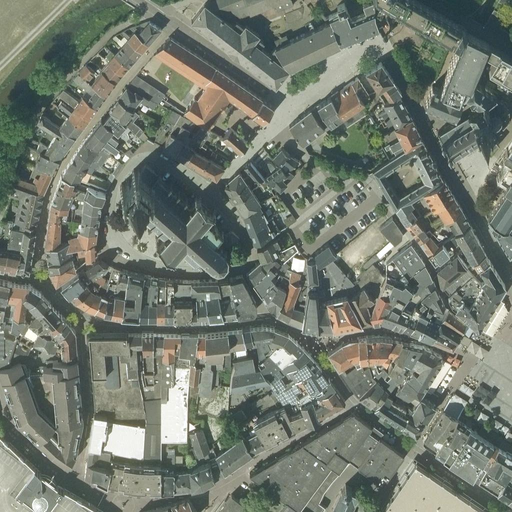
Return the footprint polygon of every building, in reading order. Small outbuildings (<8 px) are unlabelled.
[(213,0),(210,2),(212,7),(213,11),(227,21),(232,15),(236,14),(240,17),(249,13),(274,4),(277,11),(293,4),(291,0),(213,0)] [(330,20),(340,43),(341,44),(379,29),(374,14),(372,0),(367,0),(368,2),(362,5),(365,13),(351,18),(344,2),(336,5),(339,13),(329,17),(330,20)] [(416,0),(372,0),(374,14),(379,29),(383,36),(385,37),(387,36),(387,34),(387,32),(386,32),(387,30),(388,29),(388,28),(389,28),(389,27),(389,26),(389,25),(389,23),(389,22),(389,21),(388,20),(388,19),(387,19),(386,18),(386,17),(385,16),(390,9),(449,43),(449,42),(451,43),(451,42),(453,39),(453,40),(459,43),(465,28),(416,0)] [(213,11),(212,7),(210,2),(204,4),(191,21),(275,85),(289,68),(274,47),(270,54),(260,46),(263,42),(257,37),(259,34),(245,24),(243,27),(236,21),(233,25),(227,21),(213,11)] [(484,25),(485,26),(486,25),(505,36),(508,32),(499,27),(505,18),(504,16),(494,9),(485,25),(484,25)] [(511,40),(505,36),(486,25),(485,26),(484,25),(485,25),(479,22),(473,18),(471,17),(470,18),(468,23),(465,28),(466,29),(467,30),(467,31),(467,32),(489,42),(511,55),(511,40)] [(305,25),(308,30),(289,40),(286,34),(274,40),(277,45),(274,47),(289,68),(340,43),(330,20),(317,26),(314,21),(305,25)] [(130,28),(134,32),(148,44),(161,29),(149,21),(140,24),(143,27),(140,32),(134,26),(130,28)] [(489,42),(467,32),(467,31),(467,30),(466,29),(465,28),(459,43),(440,88),(439,87),(439,88),(432,85),(424,104),(455,117),(464,95),(471,84),(473,80),(485,51),(486,48),(489,42)] [(120,46),(115,51),(113,53),(128,66),(148,44),(134,32),(129,37),(123,31),(120,33),(124,36),(121,40),(115,36),(112,39),(120,46)] [(225,105),(229,99),(263,123),(266,119),(274,107),(264,100),(215,66),(170,37),(168,37),(153,54),(204,89),(198,98),(195,96),(184,112),(161,98),(162,96),(134,77),(129,83),(143,94),(146,96),(146,98),(154,102),(172,110),(202,125),(205,126),(209,129),(223,108),(225,110),(225,111),(229,114),(233,109),(228,106),(227,106),(225,105)] [(511,55),(489,42),(486,48),(485,51),(495,58),(490,66),(490,67),(488,70),(511,83),(511,55)] [(128,66),(113,53),(110,57),(105,54),(102,57),(108,62),(122,74),(128,66)] [(108,62),(104,66),(101,69),(101,70),(109,77),(116,81),(122,74),(108,62)] [(381,62),(366,71),(378,89),(393,79),(381,62)] [(98,74),(94,71),(86,64),(78,72),(88,80),(90,78),(88,77),(91,73),(95,78),(91,82),(105,95),(110,88),(96,76),(98,74)] [(96,76),(110,88),(116,81),(109,77),(101,70),(98,74),(96,76)] [(73,87),(83,95),(97,106),(105,95),(91,82),(88,80),(78,72),(68,83),(66,85),(71,89),(73,87)] [(362,99),(363,98),(369,95),(357,77),(352,81),(352,82),(351,82),(362,99)] [(393,80),(393,79),(378,89),(376,90),(379,95),(384,92),(390,100),(391,100),(391,99),(400,93),(401,93),(393,80)] [(496,97),(473,80),(471,84),(464,95),(479,106),(471,111),(470,110),(467,112),(468,113),(463,116),(463,115),(461,116),(462,117),(458,120),(457,119),(456,120),(456,121),(452,123),(451,122),(450,124),(446,127),(445,126),(444,127),(444,128),(440,130),(440,131),(439,130),(437,131),(438,132),(437,132),(438,134),(439,134),(441,137),(441,138),(440,139),(441,141),(443,141),(447,148),(447,150),(448,152),(449,152),(450,152),(454,155),(451,156),(452,158),(453,157),(454,158),(462,153),(461,152),(465,149),(466,150),(467,149),(467,148),(472,146),(474,145),(473,144),(477,142),(478,143),(479,142),(479,141),(484,138),(484,139),(486,138),(485,137),(494,132),(495,133),(497,132),(496,130),(502,127),(502,128),(503,128),(503,127),(508,122),(509,121),(508,120),(509,112),(510,112),(510,111),(508,111),(504,104),(493,99),(496,97)] [(343,116),(360,105),(365,101),(363,98),(362,99),(351,82),(352,82),(352,81),(351,81),(343,87),(330,96),(343,116)] [(146,96),(143,94),(142,96),(135,90),(133,93),(126,87),(118,97),(133,110),(141,100),(146,104),(152,106),(154,102),(146,98),(146,96)] [(97,106),(83,95),(79,100),(63,88),(58,94),(63,97),(75,105),(89,116),(97,106)] [(390,100),(383,104),(386,110),(378,114),(381,120),(405,106),(399,95),(400,93),(391,99),(391,100),(390,100)] [(330,125),(343,116),(330,96),(317,105),(330,125)] [(148,137),(143,131),(140,127),(141,127),(133,121),(138,114),(133,110),(118,97),(109,108),(111,110),(126,124),(125,124),(139,137),(143,141),(147,138),(148,137)] [(51,111),(55,106),(51,102),(47,107),(51,111)] [(89,116),(75,105),(71,109),(61,102),(57,106),(64,112),(83,126),(89,116)] [(333,129),(332,128),(330,125),(317,105),(311,109),(289,125),(302,143),(311,137),(313,139),(317,135),(321,135),(323,133),(324,131),(323,128),(324,127),(328,132),(333,129)] [(396,126),(411,117),(405,106),(381,120),(384,125),(393,120),(396,126)] [(347,126),(364,114),(362,109),(343,121),(347,126)] [(121,130),(125,124),(126,124),(111,110),(110,111),(111,112),(109,114),(108,113),(107,114),(108,115),(107,116),(106,116),(105,117),(106,118),(104,119),(103,120),(118,133),(129,143),(131,140),(128,137),(129,137),(127,132),(124,132),(121,130)] [(166,121),(174,125),(162,148),(174,155),(182,141),(183,141),(189,129),(196,133),(197,131),(202,125),(172,110),(166,121)] [(60,117),(55,113),(50,119),(75,135),(83,126),(64,112),(60,117)] [(45,142),(48,144),(46,145),(39,141),(39,142),(29,138),(26,145),(59,157),(75,135),(50,119),(41,114),(36,122),(48,129),(44,135),(48,138),(45,142)] [(384,133),(386,136),(388,139),(397,133),(400,138),(417,128),(411,117),(396,126),(384,133)] [(93,129),(114,145),(118,140),(115,138),(118,133),(103,120),(101,118),(93,129)] [(212,131),(209,129),(205,126),(202,125),(197,131),(196,133),(189,129),(183,141),(182,141),(174,155),(185,161),(193,150),(196,144),(200,147),(202,144),(208,135),(212,131)] [(231,128),(222,137),(228,142),(227,143),(231,147),(232,146),(240,153),(248,143),(231,128)] [(385,146),(387,150),(391,147),(393,150),(396,156),(422,139),(417,128),(400,138),(385,146)] [(93,129),(84,139),(103,151),(106,146),(116,153),(119,148),(114,145),(93,129)] [(490,153),(498,143),(496,140),(493,136),(492,135),(481,144),(482,145),(490,153)] [(84,139),(76,151),(91,159),(95,154),(110,163),(113,158),(103,151),(84,139)] [(422,139),(396,156),(389,160),(377,168),(378,169),(369,174),(377,179),(380,184),(379,184),(387,197),(394,208),(398,213),(399,215),(414,205),(411,201),(423,194),(444,180),(444,179),(444,178),(443,179),(440,173),(441,173),(440,172),(439,172),(436,167),(438,166),(437,165),(430,152),(426,147),(427,146),(427,145),(426,146),(423,140),(424,140),(424,139),(422,139)] [(501,158),(502,159),(503,158),(509,162),(505,168),(504,168),(499,175),(507,180),(503,186),(507,188),(487,218),(510,256),(510,255),(511,251),(511,140),(507,148),(506,149),(507,150),(501,158)] [(207,158),(197,152),(200,147),(196,144),(193,150),(185,161),(201,170),(207,158)] [(21,158),(35,163),(44,167),(44,166),(54,169),(57,161),(58,161),(59,157),(26,145),(21,158)] [(256,167),(269,154),(263,147),(250,160),(256,167)] [(289,169),(299,160),(290,155),(289,155),(282,147),(272,157),(280,166),(285,172),(289,169)] [(96,170),(98,167),(100,165),(91,159),(76,151),(68,163),(90,174),(93,169),(94,169),(96,170)] [(224,168),(207,158),(201,170),(216,178),(224,168)] [(497,164),(504,168),(505,168),(509,162),(503,158),(502,159),(500,162),(499,161),(497,164)] [(250,160),(244,165),(248,170),(255,178),(257,180),(258,182),(264,177),(256,167),(250,160)] [(280,166),(276,169),(272,163),(271,162),(269,162),(267,162),(265,164),(264,166),(264,167),(264,169),(268,174),(264,177),(269,186),(274,182),(280,190),(295,175),(289,169),(285,172),(280,166)] [(31,174),(29,180),(16,176),(13,183),(43,193),(54,169),(44,166),(44,167),(35,163),(31,174)] [(89,178),(90,174),(68,163),(62,174),(87,183),(88,180),(89,178)] [(130,212),(133,209),(136,212),(135,213),(139,217),(139,216),(141,217),(139,220),(141,221),(143,218),(150,224),(147,227),(149,228),(151,226),(157,231),(154,234),(156,235),(158,233),(164,238),(159,244),(157,242),(155,243),(157,245),(156,245),(157,246),(155,248),(157,249),(159,247),(171,258),(169,260),(171,262),(173,260),(175,262),(177,260),(175,258),(179,253),(180,253),(185,257),(183,259),(185,261),(187,258),(193,263),(191,266),(193,267),(195,265),(199,268),(198,269),(199,270),(200,268),(201,269),(202,268),(204,265),(205,265),(206,264),(205,264),(207,262),(210,264),(208,266),(210,268),(212,266),(216,267),(216,270),(218,270),(218,267),(222,267),(224,269),(225,268),(224,266),(227,262),(229,264),(230,261),(227,260),(228,256),(231,256),(230,254),(230,250),(239,241),(239,237),(232,231),(229,231),(226,234),(222,231),(220,233),(217,230),(218,228),(217,227),(216,226),(214,224),(212,226),(207,221),(208,220),(207,220),(212,215),(215,217),(216,215),(214,213),(216,211),(214,209),(212,212),(199,201),(201,198),(200,197),(198,199),(198,198),(197,199),(195,197),(194,199),(196,201),(191,207),(191,206),(191,207),(185,202),(188,199),(186,198),(184,200),(178,195),(180,192),(179,191),(176,194),(170,188),(172,185),(171,184),(168,186),(159,178),(162,176),(160,174),(159,175),(146,164),(141,170),(139,169),(137,172),(134,169),(131,171),(134,174),(124,185),(121,183),(119,186),(122,188),(120,191),(122,193),(125,190),(133,197),(133,200),(135,202),(128,210),(130,212)] [(226,182),(225,186),(230,194),(246,182),(247,184),(253,179),(255,178),(248,170),(246,172),(248,175),(244,178),(239,171),(239,170),(238,170),(238,171),(226,182)] [(73,181),(77,183),(77,182),(62,176),(61,176),(56,189),(73,195),(73,193),(75,187),(71,186),(73,181)] [(433,210),(436,208),(454,196),(444,180),(423,194),(433,210)] [(75,195),(76,196),(80,197),(84,198),(84,197),(101,202),(105,193),(88,186),(77,182),(77,183),(77,184),(79,185),(78,188),(75,187),(73,193),(75,193),(75,195)] [(235,201),(251,190),(250,188),(247,184),(246,182),(230,194),(235,201)] [(276,192),(278,191),(280,190),(274,182),(269,186),(273,194),(276,192)] [(13,183),(11,192),(33,200),(29,218),(30,219),(37,221),(43,193),(13,183)] [(259,192),(264,189),(260,184),(257,187),(255,188),(258,193),(259,192)] [(56,189),(51,201),(51,203),(69,207),(69,205),(75,206),(76,199),(71,199),(73,195),(56,189)] [(235,201),(244,214),(261,202),(253,190),(252,190),(251,190),(235,201)] [(14,221),(36,225),(37,221),(30,219),(29,218),(33,200),(11,192),(10,195),(20,197),(17,204),(12,204),(11,209),(16,210),(14,220),(2,219),(14,221)] [(270,196),(261,202),(244,214),(249,228),(266,219),(262,211),(270,207),(269,205),(274,203),(276,208),(279,212),(288,208),(276,192),(273,194),(270,196)] [(100,211),(101,202),(84,197),(84,198),(83,203),(76,202),(77,199),(80,200),(80,197),(76,196),(76,199),(75,206),(75,208),(100,211)] [(454,196),(436,208),(442,216),(427,225),(422,217),(416,220),(423,229),(427,226),(430,229),(432,231),(443,222),(462,209),(454,196)] [(67,214),(72,215),(73,208),(69,207),(51,203),(50,208),(48,218),(60,220),(66,221),(67,214)] [(405,224),(415,218),(420,214),(414,205),(399,215),(405,224)] [(75,208),(74,213),(80,213),(79,220),(98,222),(100,211),(75,208)] [(469,222),(462,209),(443,222),(432,231),(432,232),(437,238),(438,239),(445,234),(442,231),(449,226),(453,232),(469,222)] [(296,220),(293,215),(282,220),(283,222),(278,224),(278,223),(270,227),(266,219),(249,228),(252,236),(255,244),(290,225),(296,220)] [(401,237),(402,231),(392,217),(389,220),(379,228),(391,241),(376,255),(375,253),(364,264),(367,267),(372,263),(394,244),(401,237)] [(60,220),(48,218),(46,236),(45,247),(60,243),(60,234),(60,220)] [(405,224),(413,234),(419,229),(421,231),(425,231),(426,232),(430,229),(427,226),(423,229),(416,220),(415,218),(405,224)] [(0,234),(2,226),(0,225),(2,219),(0,223),(0,265),(14,268),(20,250),(0,246),(0,234)] [(0,225),(2,226),(0,234),(0,246),(20,250),(14,268),(29,271),(35,230),(36,225),(14,221),(2,219),(0,225)] [(96,232),(98,222),(79,220),(73,219),(72,232),(80,231),(96,232)] [(464,249),(478,240),(469,223),(447,238),(448,239),(451,243),(453,247),(457,242),(459,241),(463,248),(464,249)] [(413,234),(419,241),(432,232),(432,231),(430,229),(426,232),(425,231),(421,231),(419,229),(413,234)] [(95,243),(96,232),(80,231),(79,236),(68,239),(68,241),(69,241),(70,248),(71,248),(77,246),(95,243)] [(438,244),(435,240),(437,238),(432,232),(419,241),(427,252),(438,244)] [(279,236),(257,248),(259,253),(274,245),(275,246),(279,244),(282,243),(279,236)] [(427,252),(434,261),(449,250),(446,246),(451,243),(448,239),(443,243),(442,241),(438,244),(427,252)] [(473,262),(485,253),(478,240),(464,249),(463,248),(459,251),(461,255),(464,253),(470,263),(473,262)] [(72,255),(71,248),(70,248),(69,241),(68,241),(60,243),(45,247),(45,249),(48,262),(72,255)] [(77,246),(78,253),(85,252),(86,262),(96,255),(95,243),(77,246)] [(253,282),(269,265),(274,270),(275,270),(285,261),(298,249),(294,243),(282,250),(279,244),(275,246),(274,245),(259,253),(262,259),(246,272),(253,282)] [(308,280),(308,284),(308,286),(305,304),(303,325),(320,327),(319,315),(316,293),(323,292),(322,287),(321,286),(318,265),(331,258),(336,254),(335,253),(328,243),(314,253),(315,256),(309,257),(308,258),(308,259),(307,259),(307,266),(308,280)] [(411,243),(392,258),(386,263),(385,275),(385,277),(376,297),(371,309),(369,314),(371,321),(380,320),(379,319),(382,312),(383,310),(384,310),(393,295),(403,283),(401,282),(404,280),(414,273),(425,264),(421,257),(411,243)] [(77,246),(71,248),(72,255),(48,262),(50,271),(73,262),(73,261),(78,260),(75,254),(78,253),(77,246)] [(457,252),(437,268),(440,283),(448,292),(455,286),(457,286),(472,273),(473,272),(468,266),(462,259),(460,256),(457,252)] [(477,269),(489,261),(485,253),(473,262),(477,269)] [(308,280),(307,266),(307,259),(306,258),(305,257),(304,265),(303,271),(299,270),(298,272),(287,268),(290,266),(285,261),(275,270),(279,273),(282,274),(284,275),(289,278),(290,281),(282,299),(276,313),(288,319),(293,305),(295,306),(297,300),(294,299),(300,283),(303,284),(303,283),(308,284),(308,280)] [(330,318),(333,328),(343,326),(362,323),(347,296),(355,289),(352,284),(351,283),(353,282),(331,258),(318,265),(321,286),(322,287),(323,292),(325,292),(326,299),(327,299),(328,304),(327,304),(330,318)] [(75,269),(81,265),(79,262),(78,260),(73,261),(73,262),(50,271),(56,283),(76,269),(75,269)] [(86,268),(93,277),(96,272),(100,274),(103,270),(107,264),(99,260),(86,268)] [(489,261),(477,269),(473,262),(470,263),(468,266),(473,272),(472,273),(497,297),(498,296),(504,286),(505,284),(504,283),(504,284),(489,261)] [(347,296),(362,323),(371,321),(369,314),(371,309),(368,309),(367,304),(376,297),(385,277),(385,275),(382,275),(372,263),(367,267),(365,269),(355,277),(355,281),(353,282),(351,283),(352,284),(355,289),(347,296)] [(424,284),(432,278),(428,270),(425,264),(414,273),(419,279),(410,286),(404,280),(401,282),(403,283),(393,295),(384,310),(383,310),(382,312),(379,319),(380,320),(391,323),(401,305),(400,305),(407,293),(408,294),(410,292),(413,289),(416,292),(424,284)] [(274,270),(269,265),(253,282),(261,293),(273,281),(279,273),(275,270),(274,270)] [(116,283),(120,269),(113,267),(109,280),(108,283),(105,290),(101,295),(100,295),(94,310),(103,314),(108,290),(114,292),(117,283),(116,283)] [(83,269),(90,278),(92,280),(93,278),(92,277),(93,277),(86,268),(83,269)] [(70,295),(90,278),(83,269),(62,286),(70,295)] [(121,318),(128,271),(120,269),(116,283),(117,283),(114,292),(108,290),(103,314),(121,318)] [(101,283),(97,288),(85,307),(94,310),(100,295),(101,295),(105,290),(108,283),(109,280),(104,278),(101,276),(105,271),(103,270),(100,274),(96,272),(93,277),(92,277),(93,278),(101,283)] [(128,271),(121,318),(139,319),(142,283),(144,275),(128,271)] [(282,274),(279,273),(273,281),(261,293),(265,301),(268,297),(282,274)] [(448,292),(450,294),(452,292),(484,318),(497,297),(472,273),(457,286),(455,286),(448,292)] [(284,275),(282,274),(268,297),(265,301),(276,313),(282,299),(290,281),(289,278),(284,275)] [(149,297),(151,276),(144,275),(142,283),(139,319),(148,319),(148,306),(149,297)] [(241,275),(229,278),(233,289),(231,290),(237,314),(247,313),(248,313),(248,312),(253,311),(254,311),(254,312),(254,311),(256,307),(257,307),(256,307),(254,302),(254,301),(250,293),(250,292),(246,283),(242,275),(241,275)] [(148,319),(157,319),(157,290),(158,277),(151,276),(149,297),(148,306),(148,319)] [(165,300),(165,278),(158,277),(157,290),(157,319),(165,319),(164,306),(165,300)] [(93,285),(97,288),(101,283),(93,278),(92,280),(90,278),(70,295),(76,300),(93,285)] [(173,291),(173,279),(165,278),(165,300),(164,306),(165,319),(174,319),(173,291)] [(229,278),(218,280),(220,293),(221,298),(219,299),(223,316),(237,314),(231,290),(233,289),(229,278)] [(434,284),(432,278),(424,284),(416,292),(413,289),(410,292),(408,294),(407,293),(400,305),(401,305),(391,323),(401,327),(408,314),(414,305),(419,299),(424,293),(434,284)] [(0,316),(2,316),(10,282),(0,279),(0,316)] [(191,311),(191,296),(191,291),(191,280),(182,280),(173,279),(173,291),(174,319),(191,319),(191,311)] [(191,319),(209,317),(205,295),(205,289),(196,291),(196,288),(193,288),(193,280),(191,280),(191,291),(196,291),(196,295),(191,296),(191,311),(191,319)] [(218,280),(193,280),(193,288),(196,288),(196,291),(205,289),(205,295),(209,317),(223,316),(219,299),(221,298),(220,293),(218,280)] [(24,314),(25,306),(26,301),(22,298),(29,284),(10,282),(2,316),(0,316),(0,323),(3,323),(3,324),(18,331),(21,325),(18,324),(21,317),(23,318),(24,315),(24,314)] [(303,284),(302,291),(300,290),(297,300),(295,306),(293,305),(288,319),(295,322),(302,325),(303,325),(305,304),(308,286),(308,284),(303,283),(303,284)] [(26,301),(25,306),(37,289),(29,284),(22,298),(26,301)] [(401,327),(409,330),(419,310),(423,305),(427,301),(438,293),(434,284),(424,293),(419,299),(414,305),(408,314),(401,327)] [(85,307),(97,288),(93,285),(76,300),(85,307)] [(37,289),(25,306),(24,314),(24,315),(23,318),(21,317),(18,324),(21,325),(18,331),(16,337),(19,339),(30,322),(38,313),(37,312),(50,302),(41,292),(37,289)] [(325,292),(323,292),(316,293),(319,315),(320,327),(333,328),(330,318),(327,304),(328,304),(327,299),(326,299),(325,292)] [(452,292),(450,294),(448,297),(452,304),(467,318),(476,325),(480,325),(484,318),(452,292)] [(417,333),(424,320),(429,312),(430,312),(433,308),(441,311),(444,305),(438,293),(427,301),(423,305),(419,310),(409,330),(417,333)] [(38,313),(30,322),(19,339),(19,340),(31,347),(32,344),(38,332),(39,331),(38,330),(47,321),(49,319),(50,320),(58,312),(50,302),(37,312),(38,313)] [(426,326),(434,330),(436,327),(456,339),(460,332),(459,330),(459,331),(441,320),(439,321),(433,318),(436,315),(442,318),(448,309),(444,305),(441,311),(433,308),(430,312),(429,312),(424,320),(429,323),(426,326)] [(459,331),(459,330),(464,322),(448,309),(442,318),(441,320),(459,331)] [(62,315),(58,312),(50,320),(49,319),(47,321),(52,325),(62,315)] [(34,344),(46,349),(52,337),(51,336),(66,320),(62,315),(52,325),(47,321),(38,330),(39,331),(38,332),(39,333),(34,344)] [(56,339),(71,325),(66,320),(51,336),(52,337),(46,349),(52,352),(56,339)] [(430,337),(434,330),(426,326),(429,323),(424,320),(417,333),(430,337)] [(0,366),(10,365),(17,362),(13,360),(16,353),(12,350),(16,337),(18,331),(3,324),(3,323),(0,323),(0,366)] [(75,333),(71,325),(56,339),(52,352),(67,358),(75,359),(77,359),(75,335),(75,333)] [(229,387),(259,381),(270,379),(266,375),(263,371),(263,370),(258,361),(260,353),(265,351),(263,347),(269,343),(268,341),(273,327),(265,325),(261,325),(262,334),(258,334),(258,339),(255,340),(255,358),(255,366),(253,367),(241,370),(231,373),(229,381),(229,387)] [(233,364),(231,373),(241,370),(253,367),(255,366),(255,358),(255,340),(258,339),(258,334),(262,334),(261,325),(249,326),(252,340),(251,359),(233,364)] [(233,356),(233,364),(251,359),(252,340),(249,326),(241,328),(245,342),(246,354),(236,356),(233,356)] [(263,347),(265,351),(268,349),(276,342),(277,343),(288,333),(274,327),(273,327),(268,341),(269,343),(263,347)] [(436,327),(434,330),(430,337),(447,344),(452,346),(456,339),(436,327)] [(222,344),(221,365),(230,366),(231,365),(233,364),(233,356),(236,356),(246,354),(245,342),(241,328),(227,330),(228,336),(227,337),(228,342),(222,344)] [(227,329),(206,332),(204,363),(202,363),(202,364),(199,364),(197,383),(199,383),(198,392),(209,393),(210,385),(214,385),(214,390),(219,390),(219,385),(217,385),(219,365),(221,365),(222,344),(228,342),(227,337),(228,336),(227,330),(227,329)] [(153,384),(146,385),(144,379),(143,370),(142,346),(142,345),(141,332),(127,332),(127,333),(129,346),(130,365),(136,364),(138,380),(140,391),(153,390),(153,384)] [(164,332),(153,332),(152,368),(153,375),(153,384),(153,390),(140,391),(142,399),(160,397),(161,397),(161,376),(162,364),(164,332)] [(146,385),(153,384),(153,375),(152,368),(153,332),(141,332),(142,345),(142,346),(143,370),(144,379),(146,385)] [(165,400),(161,400),(160,400),(161,423),(161,440),(186,440),(186,427),(187,395),(189,379),(190,360),(195,360),(198,332),(177,332),(176,348),(174,348),(172,384),(166,384),(165,400)] [(161,376),(161,397),(161,400),(165,400),(166,384),(172,384),(174,348),(176,348),(177,332),(164,332),(162,364),(161,376)] [(190,360),(189,379),(187,395),(190,396),(190,394),(197,395),(198,392),(199,383),(197,383),(199,364),(202,364),(202,363),(204,363),(206,332),(198,332),(195,360),(190,360)] [(88,334),(94,409),(113,409),(113,418),(122,419),(135,418),(145,418),(145,417),(146,417),(142,399),(140,391),(138,380),(136,364),(130,365),(129,346),(127,333),(108,334),(88,334)] [(263,370),(263,371),(294,339),(288,333),(277,343),(276,342),(268,349),(265,351),(260,353),(258,361),(263,370)] [(363,367),(369,364),(368,362),(366,336),(358,338),(359,351),(360,357),(361,361),(363,367)] [(379,336),(366,336),(368,362),(369,364),(372,373),(376,378),(385,388),(394,377),(383,366),(382,366),(378,370),(377,369),(375,362),(375,356),(379,336)] [(382,356),(391,337),(379,336),(375,356),(375,362),(377,369),(378,370),(382,366),(383,366),(384,365),(385,364),(381,359),(382,356)] [(19,339),(16,337),(12,350),(16,353),(26,357),(31,347),(19,340),(19,339)] [(385,364),(384,365),(386,366),(387,366),(388,363),(387,362),(390,354),(393,355),(402,339),(391,337),(382,356),(381,359),(385,364)] [(357,363),(361,361),(360,357),(359,351),(358,338),(352,338),(349,339),(343,342),(353,357),(357,363)] [(294,339),(263,371),(266,375),(279,364),(275,360),(278,357),(282,362),(303,347),(294,339)] [(401,357),(409,341),(402,339),(393,355),(388,367),(392,371),(400,357),(401,357)] [(405,369),(421,344),(409,341),(401,357),(400,357),(392,371),(399,378),(405,369)] [(369,364),(363,367),(361,361),(357,363),(353,357),(343,342),(341,343),(328,352),(357,394),(359,395),(376,378),(372,373),(369,364)] [(405,369),(410,373),(428,347),(422,344),(421,344),(405,369)] [(270,379),(271,380),(289,368),(310,354),(303,347),(282,362),(279,364),(266,375),(270,379)] [(441,354),(428,347),(410,373),(406,378),(424,389),(443,359),(441,354)] [(26,357),(16,353),(13,360),(17,362),(22,364),(26,357)] [(289,368),(271,380),(276,388),(275,388),(277,390),(318,364),(316,361),(310,354),(289,368)] [(0,376),(16,421),(52,455),(68,466),(75,455),(83,420),(78,369),(77,360),(77,359),(75,359),(49,361),(46,361),(47,367),(35,367),(36,372),(27,372),(25,366),(22,364),(17,362),(10,365),(0,366),(0,376)] [(275,388),(272,390),(281,405),(283,404),(284,405),(299,402),(298,398),(314,388),(329,378),(318,364),(277,390),(275,388)] [(467,372),(463,379),(476,387),(480,381),(467,372)] [(359,395),(372,405),(375,407),(381,400),(386,394),(397,380),(394,377),(385,388),(376,378),(359,395)] [(299,402),(299,403),(309,397),(311,400),(318,397),(322,395),(335,387),(329,378),(314,388),(298,398),(299,402)] [(394,395),(403,402),(415,393),(420,396),(420,395),(424,389),(406,378),(394,395)] [(463,382),(460,387),(471,394),(474,389),(463,382)] [(311,400),(315,409),(341,395),(335,387),(322,395),(318,397),(311,400)] [(260,397),(250,404),(253,409),(265,401),(264,400),(270,396),(268,393),(261,398),(260,397)] [(435,405),(420,395),(420,396),(415,393),(403,402),(406,403),(412,399),(415,402),(411,408),(427,418),(435,405)] [(406,408),(391,399),(392,397),(386,394),(381,400),(388,406),(406,417),(401,425),(414,433),(417,432),(422,425),(408,415),(409,414),(404,411),(405,409),(406,408)] [(341,395),(315,409),(319,417),(320,416),(321,416),(344,403),(344,400),(341,395)] [(155,463),(161,464),(161,440),(161,423),(160,400),(160,397),(142,399),(146,417),(145,417),(145,418),(145,422),(145,426),(143,459),(155,460),(155,463)] [(309,397),(299,403),(308,424),(320,420),(319,417),(315,409),(311,400),(309,397)] [(381,412),(401,425),(406,417),(388,406),(381,400),(375,407),(381,412)] [(308,424),(299,403),(299,402),(284,405),(284,407),(294,431),(307,424),(308,424)] [(257,431),(266,445),(294,431),(284,407),(278,409),(281,416),(277,418),(274,411),(257,419),(260,426),(256,428),(257,431)] [(408,415),(422,425),(427,418),(411,408),(411,409),(408,407),(407,410),(405,409),(404,411),(409,414),(408,415)] [(236,413),(241,420),(242,420),(246,417),(241,409),(236,413)] [(437,434),(443,438),(446,432),(448,433),(457,418),(443,409),(424,439),(427,441),(430,436),(434,439),(437,434)] [(274,492),(258,511),(318,511),(321,507),(317,504),(323,491),(339,470),(347,459),(382,484),(404,454),(380,437),(383,433),(352,410),(351,412),(346,416),(327,426),(249,473),(250,474),(249,474),(274,492)] [(143,459),(145,426),(106,420),(107,415),(94,413),(93,421),(92,433),(91,433),(90,434),(91,434),(90,446),(89,446),(88,447),(114,452),(117,453),(143,459)] [(241,420),(236,413),(230,416),(235,424),(241,420)] [(442,442),(435,453),(443,458),(465,423),(457,418),(448,433),(451,435),(445,444),(442,442)] [(495,418),(491,426),(498,429),(501,421),(495,418)] [(242,423),(241,420),(235,424),(238,430),(240,429),(244,426),(242,422),(242,423)] [(447,461),(470,427),(465,423),(443,458),(447,461)] [(250,435),(258,449),(266,445),(257,431),(256,428),(255,427),(248,432),(250,435)] [(472,477),(493,442),(470,427),(447,461),(472,477)] [(198,457),(207,452),(209,450),(208,446),(202,428),(190,433),(198,457)] [(0,511),(102,511),(95,508),(96,507),(63,489),(58,486),(57,485),(56,484),(55,482),(55,481),(54,480),(53,479),(52,478),(51,477),(50,476),(49,475),(47,474),(45,474),(43,473),(40,473),(39,472),(0,434),(0,511)] [(423,444),(435,453),(442,442),(444,439),(443,438),(437,434),(434,439),(430,436),(427,441),(424,439),(423,441),(423,444)] [(250,435),(243,439),(252,453),(258,449),(250,435)] [(242,437),(235,441),(231,444),(240,461),(252,453),(243,439),(242,437)] [(498,446),(493,442),(472,477),(478,481),(489,462),(492,456),(498,446)] [(231,444),(227,447),(223,450),(232,466),(240,461),(231,444)] [(497,493),(511,469),(511,453),(498,446),(492,456),(489,462),(478,481),(481,482),(497,493)] [(114,452),(88,447),(86,461),(110,468),(114,452)] [(216,455),(224,472),(232,466),(223,450),(220,452),(216,455)] [(117,457),(117,453),(114,452),(110,468),(106,486),(107,486),(118,489),(134,491),(136,464),(119,461),(114,460),(115,459),(117,457)] [(174,472),(174,469),(174,466),(174,455),(167,455),(166,466),(161,467),(160,491),(173,490),(174,472)] [(224,472),(216,455),(209,459),(210,462),(214,479),(224,472)] [(106,486),(110,468),(86,461),(84,475),(90,476),(90,477),(91,478),(91,479),(92,479),(92,480),(93,480),(94,480),(95,480),(96,480),(106,486)] [(210,462),(201,466),(203,474),(200,476),(203,485),(206,484),(208,482),(214,479),(210,462)] [(380,511),(486,511),(483,509),(415,462),(414,463),(398,487),(395,492),(391,497),(390,498),(391,498),(384,508),(383,508),(380,511)] [(160,491),(161,467),(161,464),(155,463),(155,465),(136,464),(134,491),(150,492),(160,491)] [(203,486),(203,485),(200,476),(203,474),(201,466),(190,470),(192,488),(203,486)] [(511,469),(497,493),(508,500),(511,493),(511,469)] [(192,488),(190,470),(180,471),(182,490),(192,488)] [(174,472),(173,490),(182,490),(180,471),(174,472)] [(334,511),(350,511),(360,494),(351,489),(351,488),(345,484),(341,490),(336,500),(332,511),(334,511)] [(254,511),(231,494),(217,511),(254,511)] [(196,511),(195,509),(192,504),(188,498),(188,499),(187,499),(170,505),(175,511),(196,511)]
